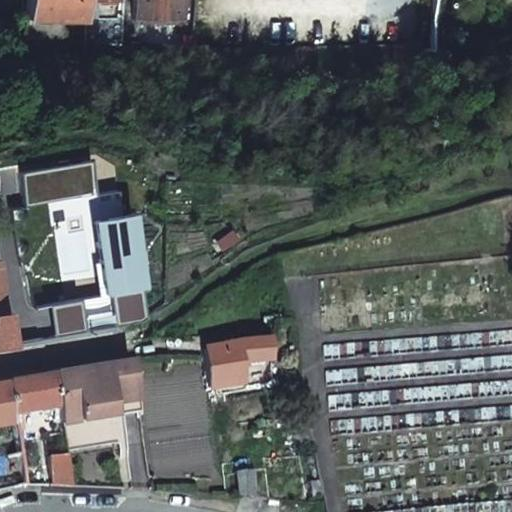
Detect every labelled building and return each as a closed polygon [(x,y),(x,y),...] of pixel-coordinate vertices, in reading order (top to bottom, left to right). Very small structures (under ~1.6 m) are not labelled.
[(26,0),(27,19),(85,18),(85,17),(85,0),(26,0)] [(114,0),(85,0),(85,17),(114,17),(114,0)] [(180,19),(179,0),(134,0),(135,20),(180,19)] [(194,56),(193,36),(178,36),(180,70),(194,71),(194,56)] [(89,164),(18,178),(25,212),(94,198),(89,164)] [(118,194),(94,198),(98,220),(90,224),(103,298),(148,289),(134,211),(122,213),(118,194)] [(0,279),(0,346),(12,344),(0,279)] [(270,359),(268,342),(237,344),(239,362),(270,359)] [(129,364),(50,377),(56,407),(60,426),(137,413),(129,364)] [(56,407),(50,377),(4,385),(14,430),(20,429),(19,413),(56,407)] [(71,487),(66,455),(46,457),(49,481),(50,486),(71,487)] [(253,498),(248,471),(235,472),(239,497),(253,498)]
